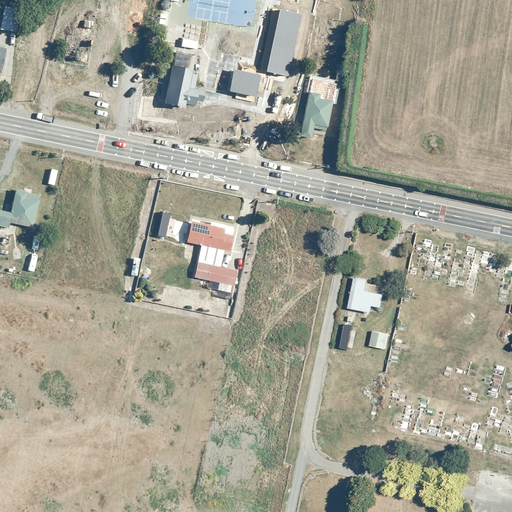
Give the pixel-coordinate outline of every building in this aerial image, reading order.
[(168,0),(158,0),(155,28),(164,30),(168,0)] [(16,10),(1,9),(0,17),(0,30),(14,32),(16,10)] [(91,22),(82,20),(78,38),(65,36),(60,58),(83,63),(91,22)] [(259,42),(221,35),(215,65),(254,72),(259,42)] [(352,66),(336,64),(333,88),(349,90),(352,66)] [(192,73),(170,68),(162,110),(184,115),(192,73)] [(291,75),(267,71),(264,85),(288,89),(291,75)] [(335,97),(311,93),(303,131),(328,136),(335,97)] [(247,107),(227,103),(223,127),(243,131),(247,107)] [(199,108),(193,138),(220,143),(225,113),(199,108)] [(243,131),(223,127),(221,138),(252,144),(254,133),(243,131)] [(7,212),(0,210),(0,226),(8,228),(9,223),(32,228),(38,200),(37,200),(38,195),(27,193),(27,192),(14,190),(10,210),(7,212)] [(190,221),(186,242),(200,245),(194,278),(218,283),(215,295),(230,298),(236,271),(219,267),(223,250),(229,251),(232,235),(224,233),(225,228),(190,221)] [(368,280),(355,277),(348,308),(371,313),(373,306),(382,308),(385,295),(366,291),(368,280)] [(388,334),(373,331),(370,346),(385,349),(388,334)]
